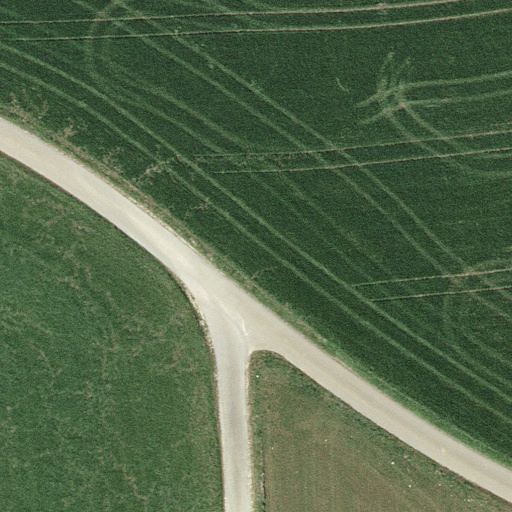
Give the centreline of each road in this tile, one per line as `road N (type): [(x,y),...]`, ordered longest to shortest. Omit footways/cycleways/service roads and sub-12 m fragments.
road 1 (track): [(511,487),(420,436),(228,300)]
road 2 (track): [(228,300),(99,195),(0,133)]
road 3 (track): [(228,300),(239,511)]
